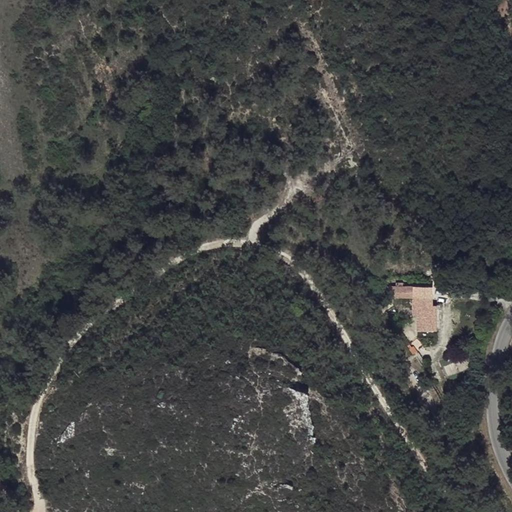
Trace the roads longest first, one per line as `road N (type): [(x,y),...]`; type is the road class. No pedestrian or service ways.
road 1 (track): [(460,511),(301,270),(274,251),(227,242),(183,256),(82,328),(68,347),(34,414),(32,511)]
road 2 (tertiary): [(511,318),(495,373),(499,447),(511,478)]
